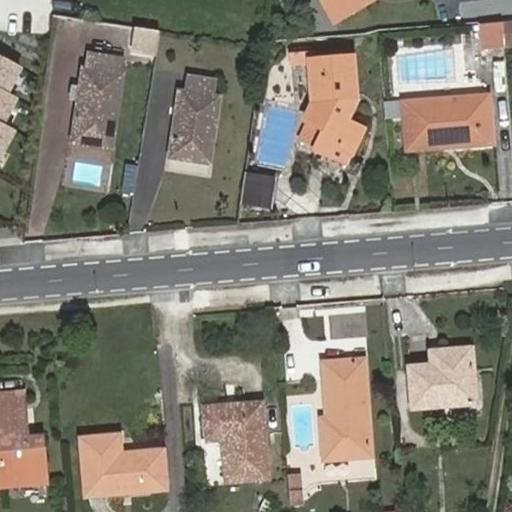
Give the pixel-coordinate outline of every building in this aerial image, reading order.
[(354,0),(346,5),(342,0),(325,0),(337,21),(373,0),(354,0)] [(483,51),(504,49),(502,25),(481,26),(483,51)] [(74,143),(112,148),(125,60),(86,54),(74,143)] [(24,69),(0,55),(0,163),(17,132),(4,125),(18,98),(11,95),(24,69)] [(348,121),(358,101),(355,58),(310,61),(313,101),(317,101),(307,122),(310,123),(301,140),(317,147),(315,150),(331,158),(336,148),(353,155),(365,129),(348,121)] [(220,99),(217,99),(220,79),(186,74),(183,94),(180,93),(171,158),(210,164),(220,99)] [(492,145),(489,96),(404,102),(407,141),(449,139),(450,148),(492,145)] [(106,161),(70,158),(68,184),(103,187),(106,161)] [(242,173),(240,204),(270,206),(272,175),(242,173)] [(410,368),(413,409),(477,403),(472,349),(431,353),(432,365),(410,368)] [(323,419),(325,460),(371,458),(365,361),(324,364),(328,419),(323,419)] [(23,392),(0,394),(0,487),(47,483),(42,437),(28,438),(23,392)] [(224,440),(228,482),(268,479),(262,404),(206,409),(209,440),(224,440)] [(166,489),(164,451),(122,454),(120,437),(82,440),(87,496),(166,489)] [(299,476),(287,477),(289,492),(300,491),(299,476)] [(300,491),(289,492),(289,503),(301,502),(300,491)]
